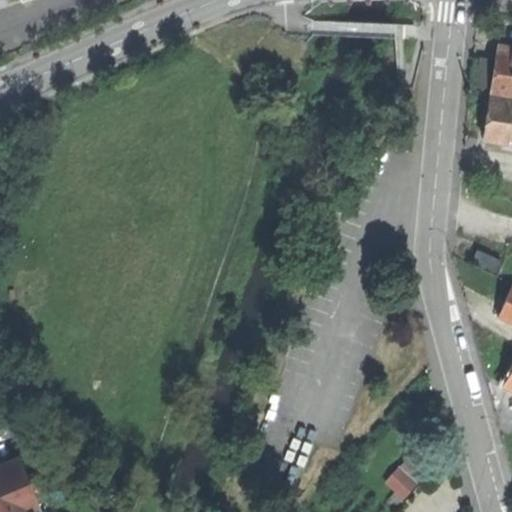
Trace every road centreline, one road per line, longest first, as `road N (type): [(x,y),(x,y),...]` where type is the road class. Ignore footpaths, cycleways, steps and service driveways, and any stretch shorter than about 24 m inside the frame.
road 1 (residential): [(498,511),(438,301),(430,209),(454,0)]
road 2 (secondary): [(0,93),(221,0)]
